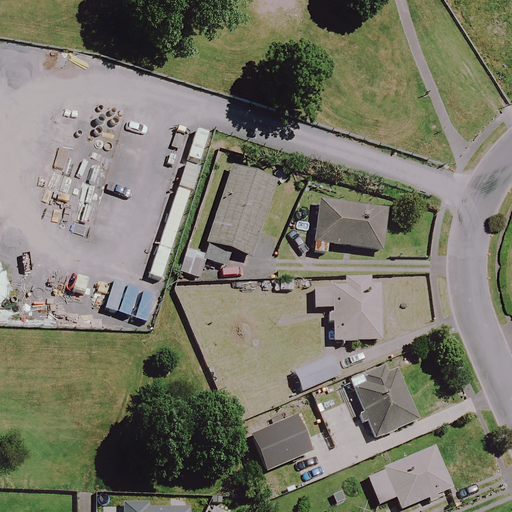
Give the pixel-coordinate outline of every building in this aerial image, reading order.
[(511,7),(511,0),(469,0),(458,7),(495,68),(511,57),(511,20),(507,11),(511,7)] [(273,184),(228,170),(201,257),(182,251),(174,276),(198,283),(204,266),(226,273),(231,256),(249,261),(273,184)] [(383,212),(317,205),(311,257),(323,258),(324,250),(378,256),(383,212)] [(378,344),(376,288),(367,288),(367,281),(342,282),(342,291),(310,292),(311,313),(322,312),(323,325),(331,325),(332,346),(378,344)] [(337,378),(329,359),(290,375),(298,394),(337,378)] [(380,381),(376,373),(346,385),(370,444),(415,425),(395,375),(380,381)] [(296,417),(251,434),(266,474),(311,457),(296,417)] [(401,511),(448,491),(430,452),(364,482),(376,509),(392,501),(396,511),(401,511)]
